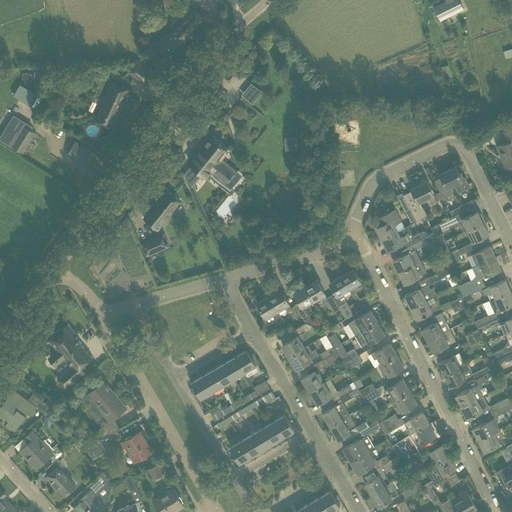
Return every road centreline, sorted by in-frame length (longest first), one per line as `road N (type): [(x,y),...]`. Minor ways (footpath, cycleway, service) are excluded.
road 1 (unclassified): [(56,271),(218,45),(268,0)]
road 2 (residential): [(498,511),(350,234)]
road 3 (residential): [(217,511),(103,314)]
road 4 (residential): [(359,511),(252,330)]
road 5 (residential): [(233,479),(301,440),(323,478),(267,511)]
road 6 (residential): [(350,234),(374,181),(456,144)]
road 7 (residential): [(226,277),(342,244),(350,234)]
